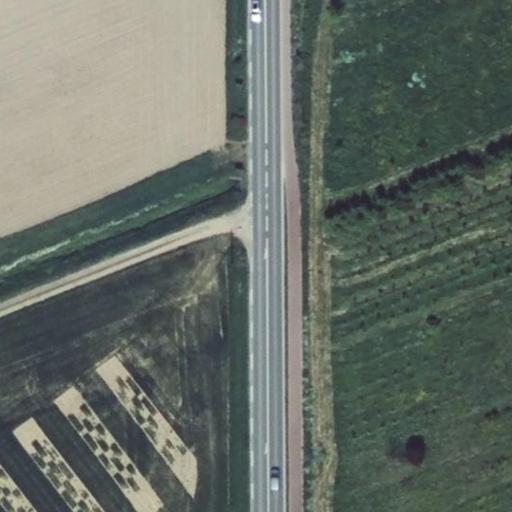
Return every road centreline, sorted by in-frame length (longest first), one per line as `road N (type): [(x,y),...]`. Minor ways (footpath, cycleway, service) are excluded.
road 1 (secondary): [(268,511),(265,0)]
road 2 (track): [(294,180),(267,202),(0,313)]
